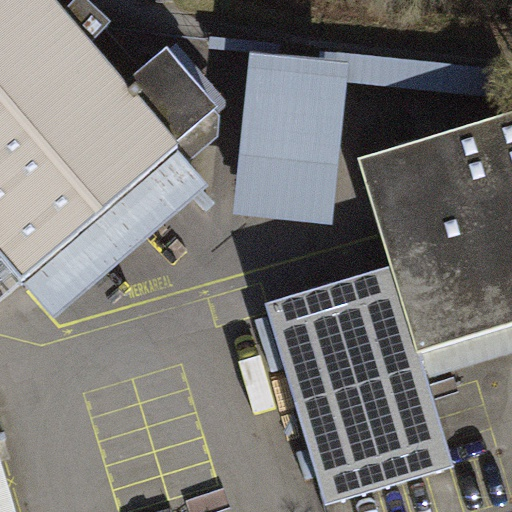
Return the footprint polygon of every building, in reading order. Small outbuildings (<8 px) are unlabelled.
[(133,111),(36,0),(0,0),(0,280),(7,274),(59,333),(215,197),(185,163),(223,130),(174,75),(133,111)] [(356,86),(255,75),(236,235),(337,247),(356,86)] [(511,368),(511,141),(370,183),(401,287),(432,392),(511,368)] [(432,392),(401,287),(273,325),(328,511),(364,511),(459,484),(432,392)] [(13,511),(5,483),(0,484),(0,511),(13,511)]
